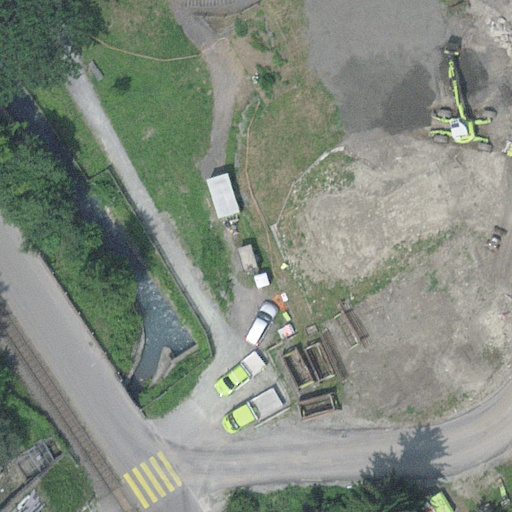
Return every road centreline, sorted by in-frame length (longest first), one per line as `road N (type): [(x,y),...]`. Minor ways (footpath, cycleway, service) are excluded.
road 1 (track): [(209,44),(224,80),(218,163),(245,263),(246,344),(234,381),(200,416),(136,456)]
road 2 (unclassified): [(0,249),(172,511)]
